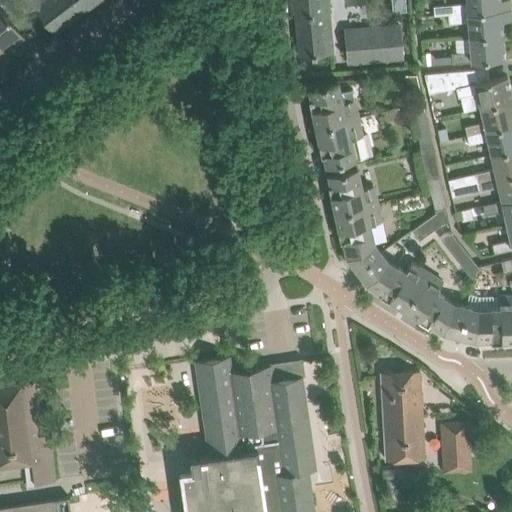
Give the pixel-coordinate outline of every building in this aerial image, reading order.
[(96,0),(20,0),(28,10),(34,5),(54,32),(96,0)] [(327,0),(289,0),(291,10),(294,10),(299,55),(333,52),(327,0)] [(441,14),(449,13),(511,8),(510,0),(466,0),(467,3),(433,5),(434,15),(441,14)] [(0,45),(11,37),(16,43),(24,37),(0,4),(0,45)] [(511,19),(511,8),(449,13),(449,23),(468,21),(470,37),(503,34),(502,20),(511,19)] [(399,25),(346,30),(349,61),(402,56),(399,25)] [(505,58),(503,34),(470,37),(471,51),(452,52),(452,62),(505,58)] [(477,92),(480,107),(511,99),(511,95),(507,75),(489,79),(488,67),(425,73),(429,93),(456,87),(458,96),(477,92)] [(417,73),(405,74),(414,112),(425,109),(417,73)] [(314,107),(312,108),(316,126),(358,116),(355,99),(343,101),(338,80),(309,87),(314,107)] [(484,121),(465,125),(467,134),(511,124),(511,99),(480,107),(484,121)] [(425,109),(414,112),(421,147),(432,145),(425,109)] [(327,164),(347,160),(373,154),(368,133),(363,134),(358,116),(316,126),(320,144),(322,143),(327,164)] [(469,143),(488,139),(491,154),(511,148),(511,124),(467,134),(469,143)] [(446,127),(437,129),(440,141),(448,139),(446,127)] [(432,145),(421,147),(428,179),(439,176),(432,145)] [(478,181),(511,173),(511,148),(491,154),(494,168),(476,172),(478,181)] [(334,193),(331,194),(335,212),(378,202),(374,184),(362,186),(358,166),(329,172),(334,193)] [(502,201),(511,198),(511,173),(478,181),(480,190),(499,186),(502,200),(502,201)] [(463,175),(448,179),(450,188),(465,184),(463,175)] [(439,176),(428,179),(435,211),(446,208),(439,176)] [(465,184),(450,188),(452,196),(467,193),(465,184)] [(471,207),(474,217),(504,210),(507,225),(511,223),(511,198),(502,201),(502,200),(471,207)] [(382,220),(378,202),(335,212),(339,230),(342,229),(346,250),(348,250),(349,255),(359,268),(381,250),(375,242),(370,222),(382,220)] [(470,207),(460,209),(463,219),(472,217),(470,207)] [(444,221),(449,221),(449,219),(446,208),(435,211),(435,212),(412,229),(419,239),(444,221)] [(511,223),(507,225),(511,238),(492,243),(494,253),(511,248),(511,223)] [(452,232),(452,233),(445,244),(473,279),(478,264),(452,232)] [(388,260),(381,250),(359,268),(368,280),(372,283),(372,284),(390,295),(389,298),(404,307),(428,271),(412,261),(406,271),(388,260)] [(511,256),(501,259),(504,271),(511,268),(511,256)] [(437,291),(443,281),(428,271),(404,307),(420,317),(421,315),(439,327),(440,326),(444,328),(460,333),(468,306),(454,302),(437,291)] [(480,296),(470,293),(468,306),(460,333),(475,336),(480,336),(480,337),(501,336),(501,339),(511,338),(511,294),(500,295),(480,296)] [(313,511),(308,469),(315,468),(301,375),(305,375),(302,358),(255,365),(255,366),(230,370),(228,355),(196,360),(210,454),(200,455),(200,456),(196,456),(197,456),(190,457),(190,460),(191,460),(192,466),(180,468),(186,511),(313,511)] [(420,368),(381,371),(386,459),(425,457),(420,368)] [(47,446),(39,380),(0,384),(0,465),(32,461),(34,482),(55,480),(50,445),(47,446)] [(443,459),(471,457),(469,419),(441,421),(443,459)] [(71,511),(69,495),(0,505),(0,511),(71,511)]
